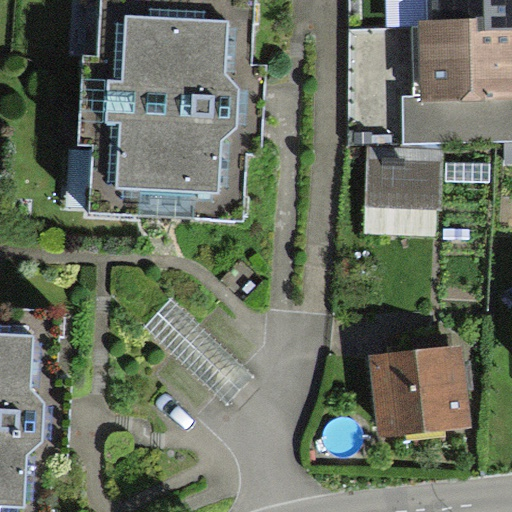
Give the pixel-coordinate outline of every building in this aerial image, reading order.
[(244,67),(246,0),(97,0),(95,58),(78,57),(75,150),(89,151),(87,213),(237,218),(240,151),(255,151),(258,68),(244,67)] [(511,0),(425,0),(426,29),(511,27),(511,0)] [(511,137),(511,35),(511,28),(408,31),(412,141),(511,137)] [(437,165),(368,163),(366,212),(435,215),(437,165)] [(46,379),(49,308),(0,306),(0,511),(39,511),(42,462),(57,463),(60,379),(46,379)] [(453,358),(370,366),(377,435),(460,427),(453,358)]
